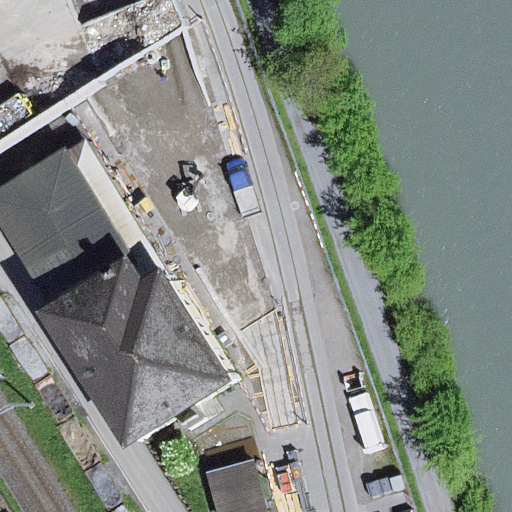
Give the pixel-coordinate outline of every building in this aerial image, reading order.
[(157,288),(176,276),(92,142),(73,154),(157,288)] [(76,339),(157,288),(73,154),(0,199),(0,203),(67,311),(62,314),(76,339)] [(184,417),(201,406),(242,381),(176,276),(157,288),(76,339),(81,347),(143,443),(184,417)] [(201,406),(184,417),(192,431),(210,420),(201,406)] [(271,511),(259,461),(210,473),(219,511),(271,511)]
